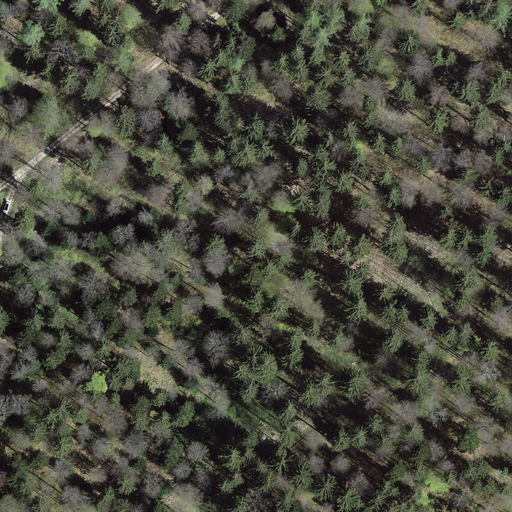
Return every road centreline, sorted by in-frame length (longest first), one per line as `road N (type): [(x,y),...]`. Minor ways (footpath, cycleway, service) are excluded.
road 1 (track): [(374,90),(319,115),(206,143),(153,186),(0,229)]
road 2 (track): [(242,0),(19,174),(0,220)]
road 3 (track): [(511,58),(374,90)]
road 4 (track): [(33,0),(0,133)]
